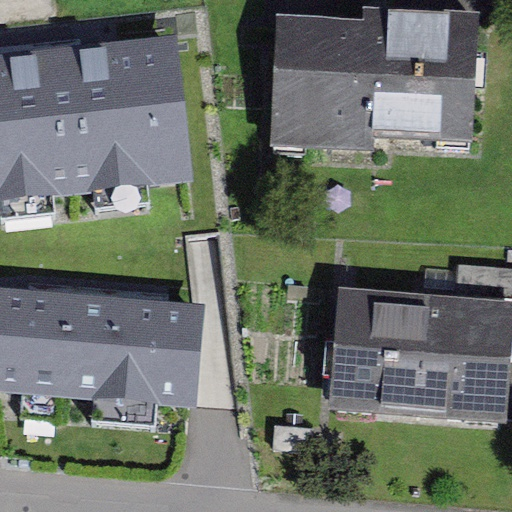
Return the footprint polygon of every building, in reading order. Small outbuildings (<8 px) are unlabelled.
[(472,143),(479,13),(362,7),(362,19),(277,15),(270,148),(371,154),(372,137),(472,143)] [(0,56),(0,201),(195,178),(178,35),(0,56)] [(511,273),(456,269),(454,294),(511,297),(511,273)] [(63,293),(0,287),(0,390),(55,395),(63,293)] [(134,299),(63,293),(55,395),(126,401),(134,299)] [(205,305),(134,299),(126,401),(197,407),(205,305)] [(508,422),(511,367),(511,313),(338,300),(330,409),(508,422)]
